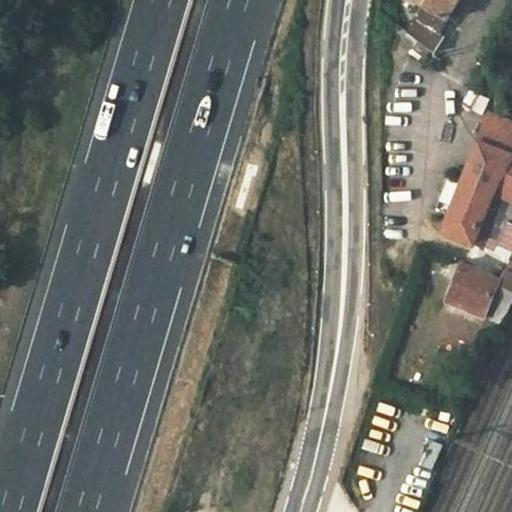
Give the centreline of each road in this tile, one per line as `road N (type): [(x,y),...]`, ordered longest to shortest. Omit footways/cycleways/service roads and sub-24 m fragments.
road 1 (motorway): [(87,511),(239,0)]
road 2 (motorway): [(161,0),(9,511)]
road 3 (secondary): [(299,511),(322,428),(342,298),(348,0)]
